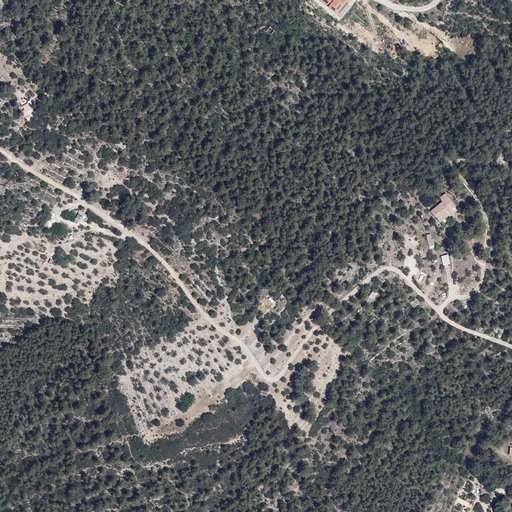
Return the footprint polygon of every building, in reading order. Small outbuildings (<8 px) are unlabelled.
[(336,0),(320,0),(339,17),(353,1),(351,0),(342,0),(340,3),(336,0)] [(276,40),(281,34),(276,28),(270,34),(276,40)] [(306,89),(310,86),(306,81),(302,84),(306,89)] [(27,119),(35,115),(28,104),(23,107),(25,110),(23,112),(27,119)] [(455,215),(445,202),(439,206),(442,210),(429,219),(438,231),(447,224),(448,225),(452,222),(450,219),(455,215)] [(84,222),(87,214),(79,211),(76,218),(84,222)] [(469,506),(473,502),(468,498),(464,502),(469,506)]
